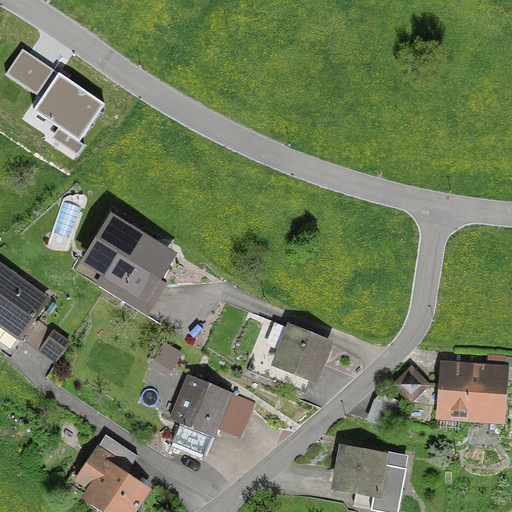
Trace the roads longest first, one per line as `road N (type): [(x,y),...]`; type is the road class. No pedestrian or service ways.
road 1 (residential): [(14,0),(239,140),(438,204)]
road 2 (residential): [(438,204),(419,326),(218,511)]
